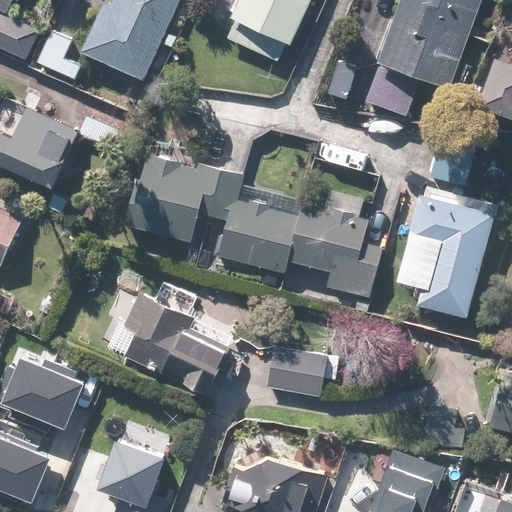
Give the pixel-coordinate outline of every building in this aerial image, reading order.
[(14,0),(0,0),(0,48),(25,61),(40,29),(8,14),(14,0)] [(104,1),(80,52),(105,64),(94,89),(132,106),(181,0),(110,0),(109,4),(104,1)] [(240,0),(223,37),(282,64),(311,0),(240,0)] [(400,0),(366,102),(405,116),(416,81),(450,93),(481,0),(400,0)] [(511,113),(511,31),(497,27),(475,103),(511,113)] [(73,40),(50,30),(36,64),(74,80),(80,66),(64,59),(73,40)] [(0,168),(51,189),(77,128),(0,95),(0,168)] [(214,258),(286,274),(288,264),(326,272),(323,285),(371,296),(387,224),(358,218),(362,197),(328,190),(324,211),(241,193),(245,175),(139,152),(122,229),(190,243),(196,217),(221,222),(214,258)] [(413,307),(466,320),(493,210),(418,192),(395,283),(417,288),(413,307)] [(0,267),(22,219),(0,208),(0,267)] [(190,316),(198,298),(163,282),(155,299),(136,291),(117,334),(127,338),(119,357),(205,396),(233,335),(190,316)] [(328,355),(272,346),(266,389),(321,398),(328,355)] [(5,399),(67,424),(83,383),(21,358),(5,399)] [(511,435),(511,370),(500,368),(486,429),(511,435)] [(456,403),(428,400),(424,442),(463,446),(465,428),(454,427),(456,403)] [(0,500),(17,507),(42,445),(0,427),(0,500)] [(151,495),(162,454),(113,441),(101,488),(118,493),(113,511),(162,511),(166,499),(151,495)] [(316,511),(329,474),(240,445),(220,506),(238,511),(316,511)] [(370,511),(425,511),(443,466),(392,447),(368,511),(370,511)] [(69,469),(40,456),(29,482),(57,495),(69,469)] [(511,511),(511,507),(495,501),(490,511),(511,511)]
